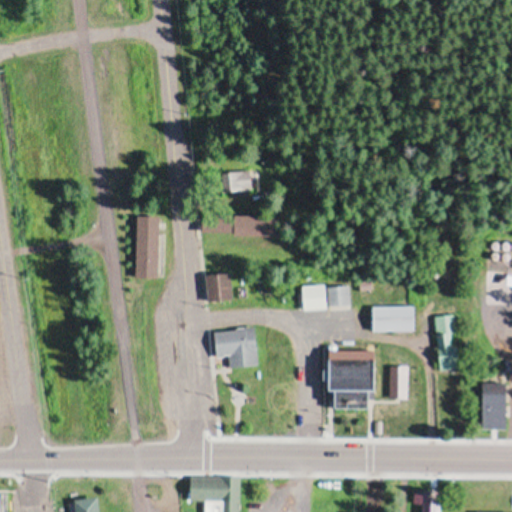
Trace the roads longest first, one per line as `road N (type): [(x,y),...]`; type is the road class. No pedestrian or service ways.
road 1 (track): [(74,0),(141,511)]
road 2 (secondary): [(511,457),(0,460)]
road 3 (residential): [(193,458),(157,0)]
road 4 (residential): [(33,511),(0,268)]
